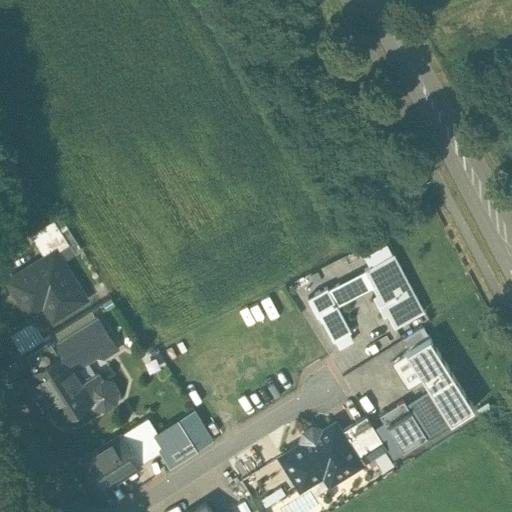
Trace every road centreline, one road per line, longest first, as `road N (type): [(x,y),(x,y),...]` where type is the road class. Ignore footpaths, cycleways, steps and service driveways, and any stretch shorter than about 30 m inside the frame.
road 1 (secondary): [(511,251),(375,0)]
road 2 (residential): [(323,388),(125,511)]
road 3 (residential): [(0,394),(73,511)]
